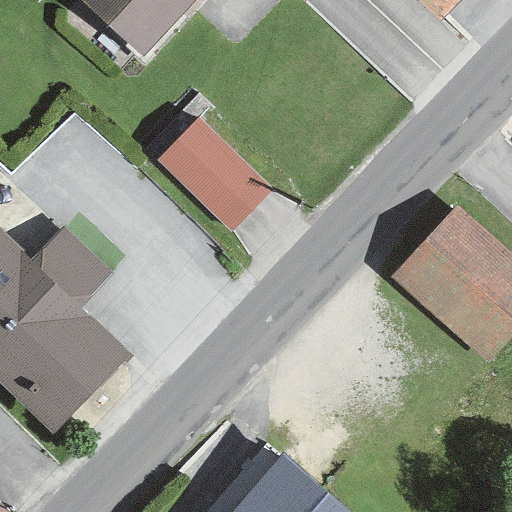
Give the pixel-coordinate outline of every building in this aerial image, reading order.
[(99,0),(136,36),(171,0),(99,0)] [(443,0),(455,11),(465,0),(443,0)] [(271,182),(200,115),(160,155),(231,222),(271,182)] [(0,172),(0,194),(11,183),(0,172)] [(403,269),(493,352),(511,330),(511,262),(456,211),(403,269)] [(61,228),(26,266),(0,244),(0,357),(56,413),(115,349),(72,307),(109,271),(61,228)] [(343,511),(286,460),(241,511),(343,511)] [(0,510),(2,511),(10,511),(0,502),(0,510)]
